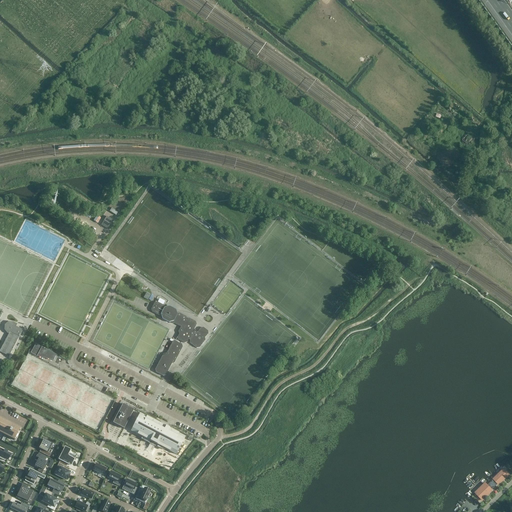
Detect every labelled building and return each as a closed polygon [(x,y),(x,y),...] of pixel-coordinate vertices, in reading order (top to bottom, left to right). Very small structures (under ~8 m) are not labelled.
[(470,132),(462,139),(467,144),(474,137),(470,132)] [(113,220),(107,216),(101,225),(107,229),(113,220)] [(185,343),(187,342),(189,339),(190,340),(190,343),(197,348),(199,348),(205,341),(205,338),(208,334),(208,331),(204,328),(201,328),(198,332),(195,333),(193,331),(196,325),(195,322),(189,319),(187,319),(186,317),(179,314),(177,314),(176,310),(169,306),(167,307),(166,305),(164,305),(157,302),(154,303),(151,309),(152,312),(158,315),(161,315),(162,319),(169,323),(174,321),(174,324),(181,327),(178,332),(179,334),(177,337),(178,340),(185,343)] [(9,333),(10,332),(9,331),(8,331),(7,329),(7,326),(9,325),(12,325),(14,326),(16,327),(17,325),(13,322),(8,322),(5,325),(4,330),(7,334),(9,334),(9,333)] [(12,325),(9,325),(7,326),(7,329),(8,331),(9,331),(10,332),(9,333),(9,334),(4,343),(0,350),(0,352),(4,354),(9,357),(10,355),(10,354),(19,338),(23,330),(17,328),(16,327),(14,326),(12,325)] [(172,344),(167,353),(166,355),(162,356),(155,370),(156,372),(163,376),(166,375),(170,366),(172,364),(174,363),(183,347),(182,345),(175,341),(173,342),(172,344)] [(40,353),(53,360),(56,355),(36,344),(31,353),(37,356),(38,354),(40,353)] [(123,404),(113,423),(124,429),(134,410),(123,404)] [(144,438),(151,441),(153,443),(156,444),(164,448),(167,450),(176,454),(179,448),(180,446),(181,447),(182,445),(181,445),(185,437),(175,431),(169,428),(166,427),(160,423),(140,413),(131,431),(144,438)] [(21,428),(0,417),(0,433),(8,437),(14,440),(21,428)] [(55,445),(43,439),(39,448),(41,449),(39,452),(49,457),(51,454),(48,453),(50,448),(53,450),(55,445)] [(76,457),(76,456),(69,453),(70,451),(64,448),(59,460),(60,461),(67,464),(69,465),(72,459),(74,460),(76,457)] [(6,459),(8,460),(11,454),(0,449),(0,456),(0,458),(5,461),(6,459)] [(47,457),(39,453),(35,460),(35,459),(35,460),(37,461),(35,466),(39,468),(37,471),(42,473),(46,466),(45,465),(47,462),(45,461),(47,457)] [(68,472),(70,469),(66,467),(59,463),(57,467),(60,468),(56,475),(64,479),(66,480),(67,480),(70,475),(69,475),(70,473),(68,472)] [(98,476),(102,478),(104,479),(107,474),(104,472),(106,469),(96,464),(96,465),(93,470),(99,473),(98,476)] [(485,483),(475,493),(482,500),(486,496),(487,495),(492,489),(503,479),(504,478),(505,479),(509,475),(503,469),(492,480),(493,480),(488,485),(485,483)] [(33,474),(30,472),(29,474),(27,473),(25,479),(26,479),(25,481),(34,485),(33,484),(35,481),(36,481),(35,481),(38,476),(44,479),(45,476),(35,471),(33,474)] [(111,472),(108,478),(114,481),(112,483),(119,487),(122,481),(119,480),(121,477),(111,472)] [(50,479),(47,485),(54,488),(51,493),(53,493),(58,496),(60,492),(61,493),(64,486),(63,485),(63,484),(64,483),(63,482),(59,480),(57,483),(50,479)] [(136,485),(126,480),(124,485),(122,489),(132,494),(135,495),(138,488),(135,487),(136,485)] [(22,490),(23,487),(27,489),(28,486),(22,483),(18,492),(19,492),(20,490),(22,490)] [(37,493),(31,491),(27,489),(23,487),(22,490),(20,490),(19,492),(18,492),(16,498),(20,500),(21,498),(28,501),(29,499),(33,500),(36,494),(37,493)] [(96,495),(83,489),(81,495),(89,498),(93,500),(96,495)] [(140,501),(144,503),(150,491),(144,489),(142,494),(139,492),(135,499),(140,501)] [(51,497),(53,493),(51,493),(46,490),(44,493),(46,494),(42,501),(53,507),(54,508),(58,500),(51,497)] [(104,501),(98,511),(109,511),(107,511),(110,503),(104,501)] [(21,506),(13,502),(10,509),(16,511),(26,511),(29,507),(22,503),(21,506)] [(78,502),(75,507),(77,508),(85,511),(87,511),(90,508),(89,507),(85,505),(78,502)]
